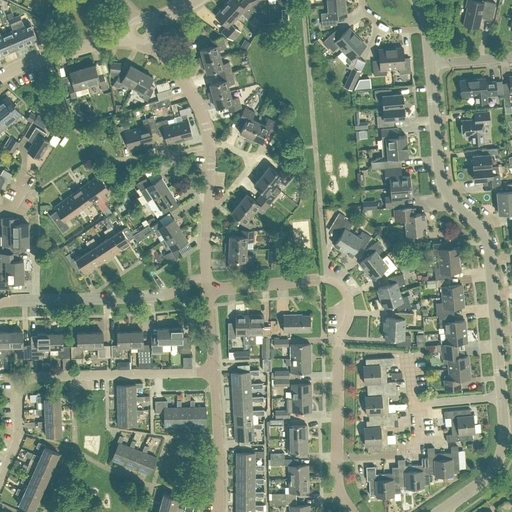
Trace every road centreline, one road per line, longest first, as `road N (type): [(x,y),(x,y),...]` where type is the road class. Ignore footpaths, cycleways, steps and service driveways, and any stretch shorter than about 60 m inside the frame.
road 1 (tertiary): [(502,397),(484,229),(440,178),(429,63)]
road 2 (residential): [(0,479),(28,381),(213,372)]
road 3 (residential): [(205,273),(205,124),(194,95),(147,39)]
road 4 (residential): [(336,458),(338,344),(349,299),(323,279)]
road 5 (residential): [(36,300),(168,295),(205,273)]
road 6 (residential): [(219,511),(213,372)]
road 7 (unclassified): [(0,76),(132,36)]
road 8 (residential): [(336,458),(394,456),(415,445),(412,403)]
